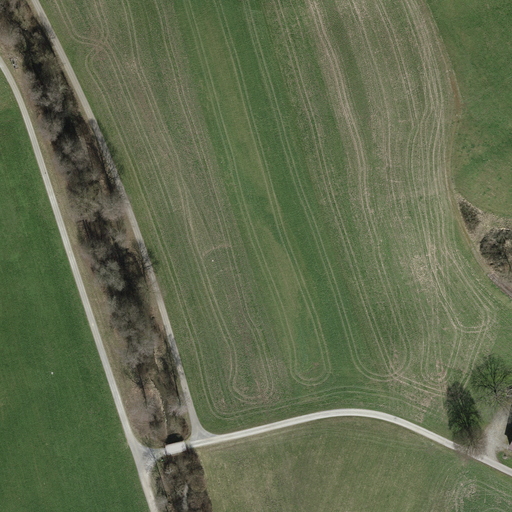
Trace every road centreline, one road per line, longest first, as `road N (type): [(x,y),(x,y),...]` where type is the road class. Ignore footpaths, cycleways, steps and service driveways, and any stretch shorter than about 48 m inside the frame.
road 1 (track): [(0,63),(52,197),(151,511)]
road 2 (track): [(198,442),(120,189),(33,0)]
road 3 (track): [(511,470),(369,411),(318,413),(188,444)]
road 4 (track): [(457,115),(451,193),(473,247),(511,294)]
